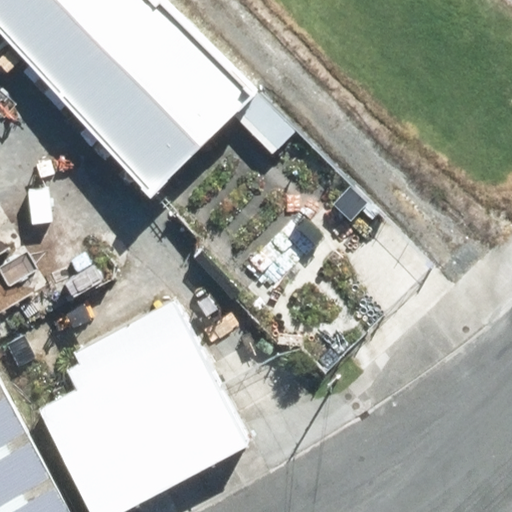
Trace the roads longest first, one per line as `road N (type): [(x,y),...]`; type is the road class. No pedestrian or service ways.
road 1 (track): [(226,0),(511,280)]
road 2 (unclassified): [(379,511),(413,492),(511,394)]
